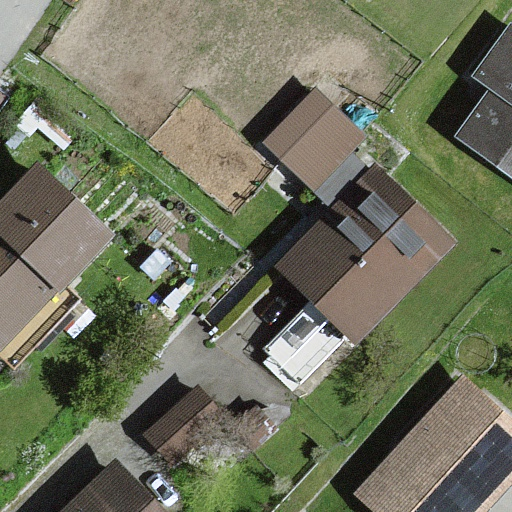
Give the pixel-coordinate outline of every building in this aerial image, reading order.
[(511,20),(510,19),(469,73),(484,85),(448,132),(511,181),(511,20)] [(314,94),(267,147),(314,189),(359,130),(314,94)] [(43,159),(0,202),(0,346),(2,348),(117,231),(43,159)] [(369,160),(274,263),(356,338),(451,236),(369,160)] [(511,413),(456,365),(348,490),(374,511),(467,511),(511,461),(511,413)] [(143,419),(174,457),(229,411),(198,373),(143,419)] [(173,511),(112,448),(45,511),(173,511)]
